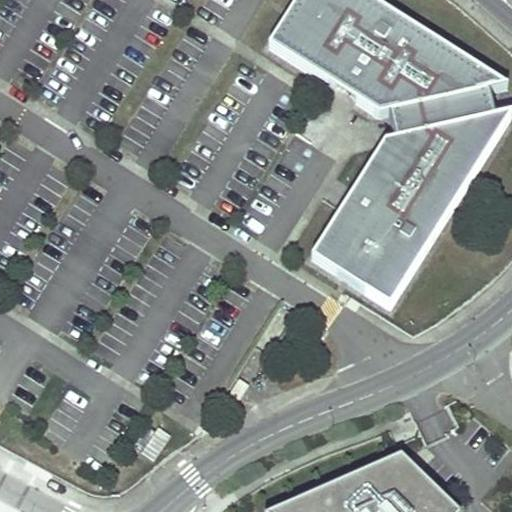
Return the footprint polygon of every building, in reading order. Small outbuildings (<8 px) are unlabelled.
[(489,95),(507,91),(363,0),(299,0),(268,50),(319,82),(334,92),(337,87),(358,100),(354,105),(379,120),(388,118),(391,130),(394,143),(385,146),(355,192),(360,196),(347,216),(342,213),(311,262),(390,312),(511,118),(511,117),(495,121),(489,95)] [(337,87),(334,92),(354,105),(358,100),(337,87)] [(355,192),(342,213),(347,216),(360,196),(355,192)] [(239,381),(228,397),(239,404),(249,388),(239,381)] [(390,464),(279,511),(452,511),(399,460),(390,464)]
